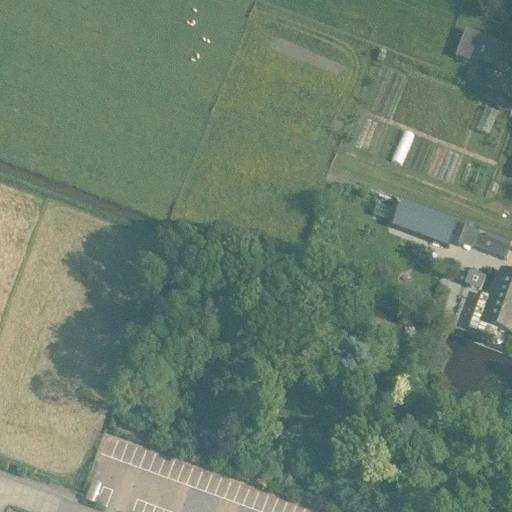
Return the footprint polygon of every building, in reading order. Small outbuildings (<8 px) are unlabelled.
[(511,47),(480,35),(471,58),(511,73),(511,47)] [(402,201),(392,226),(449,247),(458,222),(402,201)] [(510,245),(477,232),(479,228),(466,224),(459,242),(471,247),(472,244),(505,257),(510,245)] [(470,256),(486,261),(488,251),(472,247),(470,256)] [(492,264),(471,259),(468,272),(490,276),(492,264)] [(482,294),(469,328),(495,338),(499,327),(511,331),(511,272),(501,268),(490,297),(482,294)]
